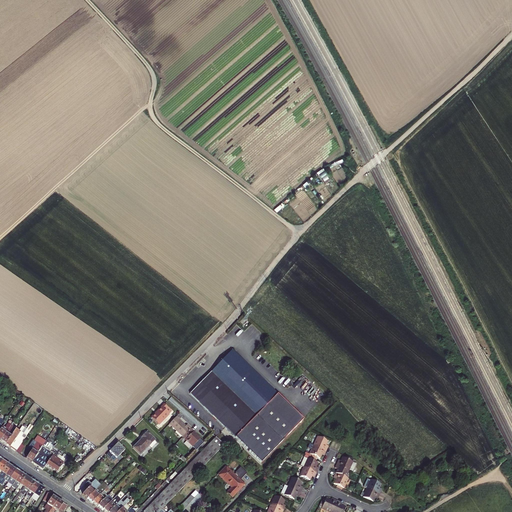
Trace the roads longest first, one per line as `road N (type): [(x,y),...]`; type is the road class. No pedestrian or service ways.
road 1 (track): [(221,331),(300,230),(511,33)]
road 2 (track): [(89,0),(152,68),(152,108),(162,125),(300,230)]
road 3 (unclassified): [(60,491),(221,331)]
